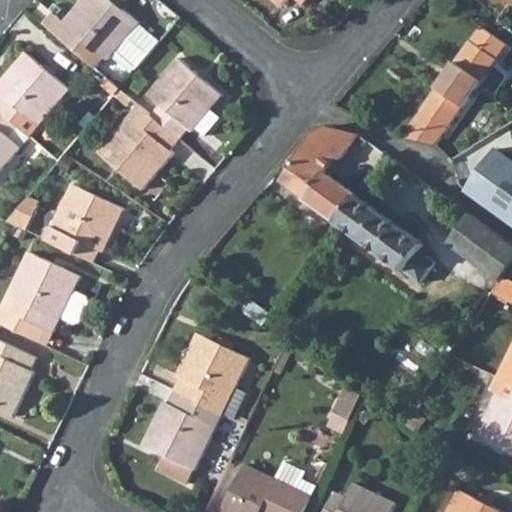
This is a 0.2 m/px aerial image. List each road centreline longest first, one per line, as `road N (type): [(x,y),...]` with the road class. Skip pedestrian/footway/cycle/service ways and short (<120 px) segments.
road 1 (residential): [(73,505),(78,444),(152,288),(179,241),(306,94)]
road 2 (residential): [(306,94),(465,194)]
road 3 (residential): [(193,0),(306,94)]
road 4 (residential): [(306,94),(393,0)]
